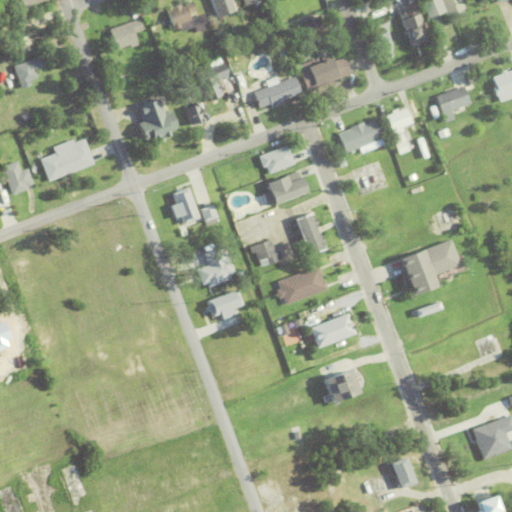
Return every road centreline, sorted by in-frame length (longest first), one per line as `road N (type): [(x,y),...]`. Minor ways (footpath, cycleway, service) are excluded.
road 1 (residential): [(511,44),(0,238)]
road 2 (residential): [(307,122),(455,511)]
road 3 (residential): [(134,190),(256,511)]
road 4 (residential): [(203,162),(302,421)]
road 5 (residential): [(64,0),(134,190)]
